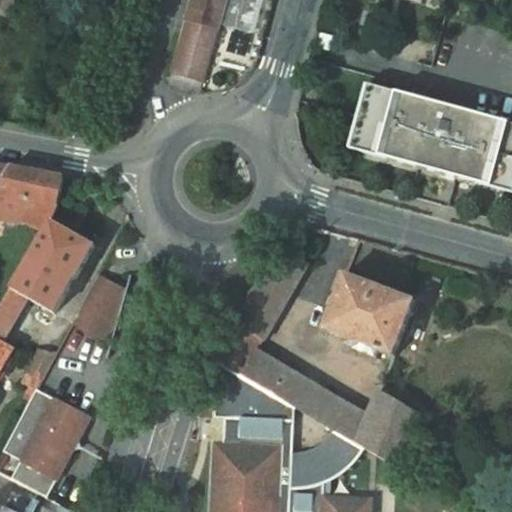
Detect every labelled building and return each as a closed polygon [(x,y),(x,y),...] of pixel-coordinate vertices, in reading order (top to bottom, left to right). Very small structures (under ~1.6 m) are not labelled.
[(193,0),(184,34),(215,42),(226,0),(193,0)] [(253,32),(258,0),(228,0),(224,27),(253,32)] [(197,91),(202,88),(215,42),(184,34),(171,84),(197,91)] [(511,166),(511,125),(378,88),(361,152),(505,191),(511,166)] [(0,184),(11,167),(0,164),(0,184)] [(65,178),(11,167),(0,184),(0,219),(25,224),(45,233),(52,221),(53,222),(57,218),(59,214),(59,210),(65,178)] [(0,310),(0,342),(3,344),(29,299),(43,307),(55,314),(76,278),(77,279),(96,246),(53,222),(52,221),(45,233),(40,241),(0,310)] [(309,264),(279,247),(235,323),(266,340),(309,264)] [(416,302),(346,275),(326,331),(395,358),(416,302)] [(107,341),(117,322),(127,292),(98,277),(74,323),(107,341)] [(55,314),(43,307),(40,312),(53,319),(55,314)] [(266,340),(235,323),(214,360),(219,363),(242,377),(256,351),(259,352),(266,340)] [(0,375),(15,351),(3,344),(0,342),(0,375)] [(256,351),(242,377),(296,408),(335,431),(366,450),(401,471),(423,418),(379,392),(369,418),(259,352),(256,351)] [(282,444),(280,511),(323,511),(325,495),(325,482),(332,482),(334,481),(337,479),(339,477),(342,475),(345,473),(347,471),(351,468),(355,464),(357,461),(359,459),(361,456),(363,453),(365,451),(366,450),(335,431),(334,433),(331,437),(327,442),(326,443),(319,448),(314,450),(311,451),(309,452),(306,453),(309,455),(303,461),(298,455),(299,454),(294,454),(294,446),(293,447),(288,441),(293,436),(295,438),(296,408),(242,377),(219,363),(218,381),(219,382),(219,383),(219,384),(218,385),(218,386),(215,386),(214,418),(216,419),(226,419),(225,442),(282,444)] [(37,391),(43,380),(29,373),(23,384),(37,391)] [(13,480),(48,498),(73,451),(82,449),(79,440),(91,419),(37,391),(4,453),(22,462),(13,480)] [(226,419),(216,419),(215,442),(225,442),(226,419)] [(215,442),(211,511),(374,511),(375,498),(331,495),(325,495),(323,511),(280,511),(282,444),(225,442),(215,442)] [(92,511),(97,498),(87,494),(80,511),(92,511)]
